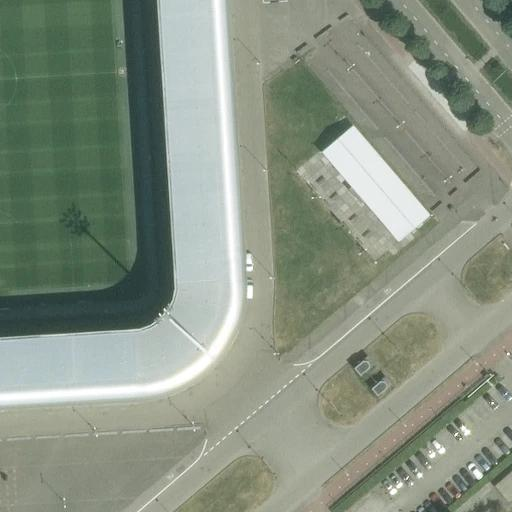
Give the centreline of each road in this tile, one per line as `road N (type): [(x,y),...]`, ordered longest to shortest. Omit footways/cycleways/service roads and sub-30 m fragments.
road 1 (unclassified): [(243,0),(259,297),(232,368)]
road 2 (unclassified): [(232,368),(201,397),(167,413),(0,426)]
road 3 (unclassified): [(321,471),(476,338)]
road 4 (unclassified): [(427,281),(272,413)]
road 5 (secondary): [(398,0),(511,133)]
road 6 (unclassified): [(272,413),(156,511)]
